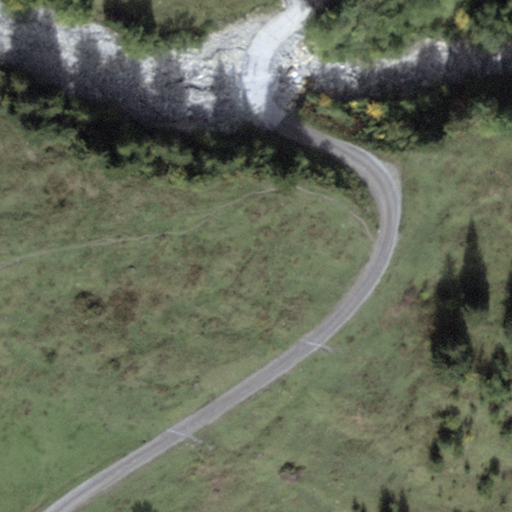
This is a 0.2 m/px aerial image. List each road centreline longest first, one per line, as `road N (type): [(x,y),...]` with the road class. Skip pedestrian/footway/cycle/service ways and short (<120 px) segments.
road 1 (track): [(387,247),(359,294),(298,353),(55,511)]
road 2 (track): [(313,0),(260,50),(258,95),(288,128),(373,167),(390,209),(387,247)]
